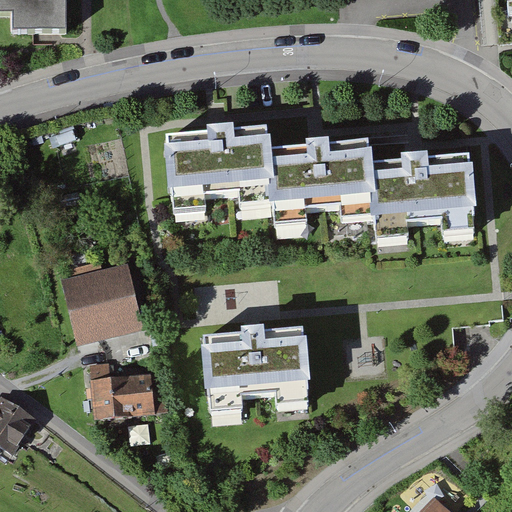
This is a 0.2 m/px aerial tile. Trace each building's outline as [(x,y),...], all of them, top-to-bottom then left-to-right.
[(0,0),(0,17),(11,17),(11,36),(72,36),(72,0),(0,0)] [(168,149),(173,203),(280,194),(277,161),(275,140),(237,143),(235,129),(206,131),(207,146),(168,149)] [(280,194),(281,215),(388,206),(385,173),(384,152),(346,155),(344,141),(315,143),(316,158),(277,161),(280,194)] [(388,206),(390,227),(496,219),(492,165),(454,168),(452,153),(423,156),(424,170),(385,173),(388,206)] [(130,271),(62,287),(78,353),(145,337),(130,271)] [(303,335),(200,341),(204,406),(307,399),(303,335)] [(165,376),(89,384),(94,428),(170,419),(165,376)] [(38,423),(5,401),(0,408),(0,449),(14,459),(38,423)] [(453,511),(440,498),(425,511),(453,511)]
